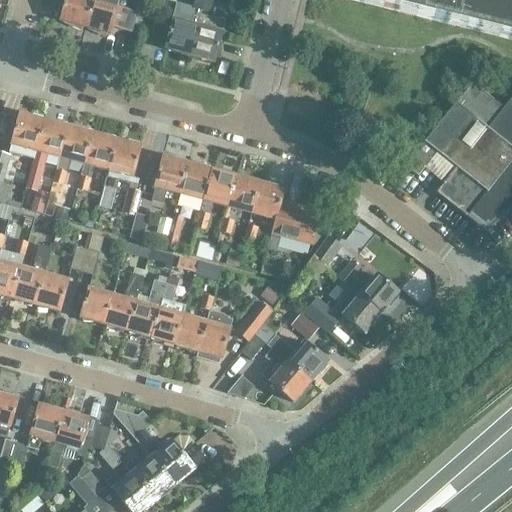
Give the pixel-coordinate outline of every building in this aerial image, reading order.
[(92,2),(92,0),(65,0),(60,23),(84,29),(92,2)] [(92,0),(92,2),(84,29),(109,36),(111,29),(131,34),(140,0),(92,0)] [(164,51),(189,57),(204,0),(194,0),(187,26),(172,22),(164,51)] [(213,64),(221,35),(222,35),(225,23),(209,18),(213,2),(206,0),(204,0),(189,57),(213,64)] [(511,0),(363,0),(511,36),(511,0)] [(511,100),(510,101),(503,110),(499,105),(504,98),(486,83),(480,92),(471,85),(455,105),(404,167),(417,178),(436,154),(457,170),(438,194),(486,232),(511,208),(511,100)] [(44,123),(42,123),(43,119),(32,116),(31,120),(19,117),(10,151),(21,154),(22,149),(35,153),(36,153),(44,123)] [(68,130),(66,130),(67,125),(56,122),(55,127),(44,123),(36,153),(35,153),(26,188),(36,191),(45,156),(59,159),(60,160),(68,130)] [(92,136),(90,136),(91,132),(81,129),(80,133),(68,130),(60,160),(59,159),(53,185),(63,187),(70,162),(83,166),(84,166),(92,136)] [(116,143),(115,142),(115,138),(104,135),(104,139),(92,136),(84,166),(83,166),(76,191),(87,194),(94,169),(108,172),(116,143)] [(140,149),(138,149),(139,144),(128,141),(127,146),(116,143),(108,172),(101,196),(105,197),(106,190),(115,192),(119,175),(132,179),(140,149)] [(17,161),(2,156),(0,155),(0,170),(14,174),(17,161)] [(186,166),(185,166),(186,162),(175,159),(174,163),(162,159),(150,203),(162,205),(166,192),(179,196),(186,166)] [(211,173),(209,172),(210,168),(200,165),(198,169),(186,166),(179,196),(203,202),(211,173)] [(235,179),(233,179),(234,174),(223,171),(222,176),(211,173),(203,202),(227,209),(235,179)] [(227,209),(251,215),(259,186),(257,185),(258,181),(247,178),(246,182),(235,179),(227,209)] [(284,204),(280,202),(283,192),(281,192),(282,187),(272,184),(271,189),(259,186),(251,215),(275,222),(279,223),(284,204)] [(134,218),(140,194),(128,190),(122,214),(134,218)] [(312,246),(319,219),(297,213),(298,207),(284,204),(279,223),(275,222),(267,251),(276,254),(280,238),(312,246)] [(177,239),(182,223),(185,210),(175,207),(167,237),(177,239)] [(54,220),(66,223),(70,211),(58,208),(54,220)] [(206,230),(209,216),(199,214),(196,227),(206,230)] [(141,243),(148,219),(135,216),(129,240),(141,243)] [(22,234),(19,242),(17,242),(14,255),(23,258),(27,244),(34,219),(25,217),(20,233),(22,234)] [(85,219),(83,227),(91,230),(94,221),(85,219)] [(230,236),(233,223),(223,220),(220,234),(230,236)] [(254,243),(257,229),(247,227),(244,240),(254,243)] [(81,274),(92,236),(87,234),(82,250),(76,248),(69,271),(81,274)] [(92,236),(81,274),(92,277),(103,239),(92,236)] [(312,258),(325,269),(341,248),(327,238),(312,258)] [(20,270),(11,300),(35,307),(44,276),(47,265),(51,251),(41,249),(37,262),(35,261),(31,273),(20,270)] [(240,254),(229,251),(226,266),(236,269),(240,254)] [(325,269),(312,258),(303,270),(312,278),(322,276),(327,270),(325,269)] [(175,270),(194,274),(196,263),(177,259),(175,270)] [(0,297),(11,300),(20,270),(0,263),(0,297)] [(350,263),(340,275),(337,279),(359,298),(380,315),(397,295),(376,278),(366,289),(355,279),(361,272),(350,263)] [(220,269),(202,264),(198,278),(216,283),(220,269)] [(44,276),(35,307),(59,314),(67,283),(44,276)] [(111,298),(103,327),(127,333),(135,304),(135,305),(143,280),(130,276),(123,301),(111,298)] [(146,308),(135,305),(135,304),(127,333),(150,340),(158,311),(159,311),(162,301),(166,286),(153,283),(146,308)] [(260,298),(273,308),(281,298),(269,288),(260,298)] [(103,327),(111,298),(88,291),(79,320),(103,327)] [(209,313),(212,300),(203,297),(199,310),(209,313)] [(380,315),(359,298),(342,318),(363,335),(380,315)] [(315,300),(303,315),(328,335),(340,321),(315,300)] [(174,347),(182,318),(185,307),(162,301),(159,311),(158,311),(150,340),(174,347)] [(249,343),(253,337),(261,327),(272,314),(262,306),(251,319),(239,335),(249,343)] [(308,342),(318,330),(300,315),(290,328),(308,342)] [(197,354),(206,325),(182,318),(174,347),(197,354)] [(221,360),(229,331),(232,322),(221,319),(219,328),(206,325),(197,354),(196,359),(209,363),(211,357),(221,360)] [(264,346),(253,337),(249,343),(240,354),(251,362),(259,352),(264,346)] [(304,345),(295,355),(275,338),(266,347),(271,351),(309,384),(318,374),(320,376),(327,367),(325,366),(326,364),(304,345)] [(292,404),(309,384),(271,351),(265,359),(271,364),(260,377),(270,385),(292,404)] [(0,426),(9,429),(17,402),(0,396),(0,426)] [(41,440),(54,444),(62,415),(38,408),(26,448),(26,449),(27,450),(38,453),(41,440)] [(87,460),(91,449),(94,436),(84,433),(87,422),(62,415),(54,444),(78,451),(76,457),(87,460)] [(94,436),(91,449),(103,452),(109,430),(97,427),(94,436)] [(10,467),(16,445),(5,441),(0,456),(0,475),(7,478),(10,467)] [(51,454),(61,458),(64,447),(54,444),(51,454)] [(170,444),(150,460),(174,488),(193,471),(205,461),(193,447),(181,457),(170,444)] [(10,467),(21,470),(27,450),(26,449),(26,448),(16,445),(10,467)] [(57,471),(61,458),(51,454),(47,467),(57,471)] [(174,488),(150,460),(141,468),(134,459),(124,467),(131,476),(155,504),(174,488)] [(78,479),(95,499),(104,491),(84,466),(76,477),(78,479)] [(145,511),(155,504),(131,476),(121,484),(114,476),(105,484),(128,511),(145,511)] [(105,511),(95,499),(78,479),(69,486),(87,507),(82,511),(105,511)] [(46,489),(37,499),(43,506),(53,496),(46,489)]
